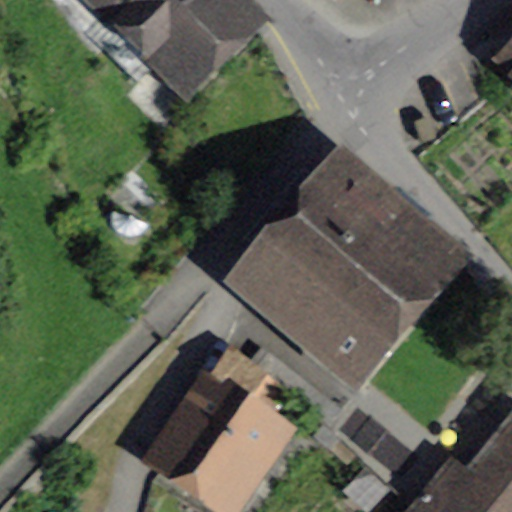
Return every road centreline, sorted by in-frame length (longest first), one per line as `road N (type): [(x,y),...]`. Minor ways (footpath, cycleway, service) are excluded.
road 1 (unclassified): [(221,243),(0,485)]
road 2 (unclassified): [(221,243),(216,320),(150,429),(125,511)]
road 3 (residential): [(511,312),(348,101)]
road 4 (unclassified): [(348,101),(221,243)]
road 5 (residential): [(475,0),(415,35),(348,101)]
road 6 (residential): [(348,101),(273,0)]
